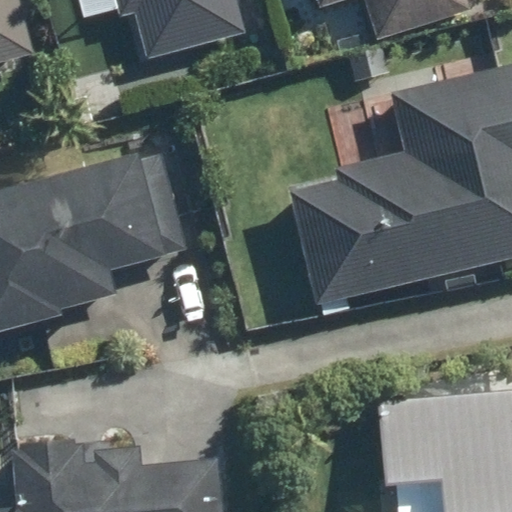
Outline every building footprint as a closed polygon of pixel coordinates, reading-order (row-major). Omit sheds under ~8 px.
[(0,0),(0,63),(36,54),(21,0),(0,0)] [(253,28),(245,0),(123,0),(140,59),(253,28)] [(313,0),(314,4),(329,0),(363,0),(373,36),(468,11),(464,0),(313,0)] [(511,62),(387,95),(401,147),(284,178),(316,303),(511,251),(511,62)] [(0,328),(117,292),(109,267),(186,243),(155,141),(0,188),(0,328)] [(511,511),(511,406),(450,411),(453,447),(350,455),(354,511),(511,511)] [(0,503),(0,511),(219,511),(213,449),(138,457),(135,429),(15,442),(21,501),(0,503)]
